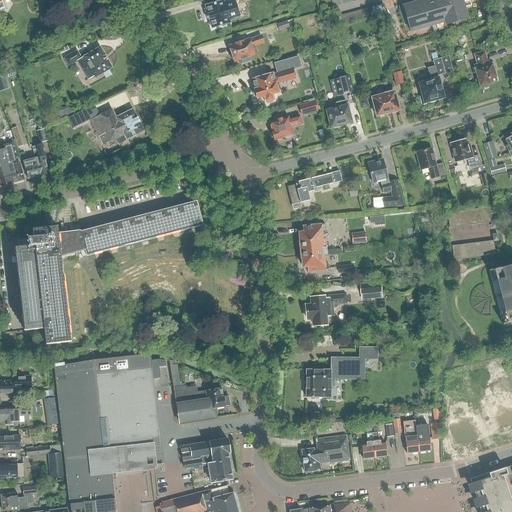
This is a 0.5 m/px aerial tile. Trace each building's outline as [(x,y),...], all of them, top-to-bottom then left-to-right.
[(246,11),(252,10),(249,0),(243,2),(242,0),(234,0),(224,3),(223,1),(205,6),(207,16),(205,16),(206,19),(208,19),(211,28),(229,23),(227,17),(246,11)] [(447,28),(446,25),(467,19),(463,8),(471,6),(469,0),(422,0),(402,6),(410,31),(436,24),(438,30),(447,28)] [(382,3),(334,17),(335,23),(384,9),(382,3)] [(292,25),(290,20),(276,24),(278,30),(289,27),(288,26),(292,25)] [(251,47),(263,43),(260,35),(249,39),(228,46),(231,55),(230,56),(231,60),(233,60),(234,62),(239,60),(241,65),(250,62),(248,57),(254,55),(251,47)] [(95,79),(112,68),(100,47),(81,58),(77,51),(64,59),(69,66),(77,62),(87,80),(93,76),(95,79)] [(437,76),(452,71),(448,56),(437,59),(435,52),(430,54),(434,66),(427,68),(429,80),(418,84),(421,96),(420,96),(422,103),(443,97),(437,76)] [(489,83),(496,81),(490,61),(487,62),(484,52),(473,55),(476,65),(473,66),(479,86),(489,84),(489,83)] [(6,72),(8,77),(20,73),(18,68),(6,72)] [(254,89),(254,91),(253,92),(255,97),(257,98),(257,99),(263,97),(265,102),(273,100),(272,95),(278,93),(275,85),(295,79),(293,69),(272,74),(251,79),(254,89)] [(392,73),(395,85),(404,83),(400,71),(392,73)] [(353,91),(349,75),(333,79),(337,95),(353,91)] [(376,116),(398,110),(393,91),(383,94),(383,95),(372,98),(376,116)] [(319,104),(318,99),(297,105),(300,115),(317,111),(316,105),(319,104)] [(366,99),(358,101),(360,109),(368,107),(366,99)] [(330,128),(351,123),(346,105),(344,101),(333,104),(335,108),(326,111),(330,128)] [(118,144),(143,132),(132,110),(116,118),(112,109),(90,120),(103,145),(108,142),(108,143),(116,140),(118,144)] [(274,140),(283,137),(285,139),(290,137),(291,135),(292,135),(290,128),(301,124),(299,116),(288,120),(287,117),(285,118),(269,123),(272,131),(271,131),(274,140)] [(36,131),(39,143),(46,141),(43,129),(36,131)] [(507,152),(511,149),(511,133),(511,134),(510,132),(502,136),(507,145),(504,146),(507,152)] [(481,171),(481,170),(480,166),(480,165),(478,156),(472,158),(468,145),(466,146),(464,140),(450,144),(455,163),(467,159),(469,168),(471,174),(481,171)] [(496,157),(492,141),(482,144),(487,160),(496,157)] [(18,162),(12,142),(1,145),(2,150),(4,158),(6,158),(12,182),(23,179),(18,162)] [(37,158),(34,159),(38,176),(38,177),(47,174),(44,163),(46,160),(41,145),(34,146),(37,158)] [(438,176),(445,174),(442,163),(436,165),(434,159),(433,159),(430,149),(416,153),(421,170),(427,168),(430,179),(439,176),(438,176)] [(10,183),(12,182),(6,158),(4,158),(2,150),(0,150),(0,162),(0,163),(2,163),(3,166),(0,167),(0,182),(1,186),(10,184),(10,183)] [(38,176),(34,159),(22,162),(27,179),(38,176)] [(390,191),(388,182),(382,160),(367,164),(372,182),(379,181),(382,193),(390,191)] [(504,165),(489,168),(490,174),(505,171),(504,165)] [(313,188),(341,181),(338,171),(330,173),(297,182),(298,184),(286,187),(292,209),(301,207),(300,203),(309,200),(307,192),(313,191),(313,188)] [(483,186),(490,185),(487,173),(476,176),(478,185),(482,184),(483,186)] [(402,205),(396,180),(388,182),(390,191),(392,198),(382,199),(383,207),(402,205)] [(347,188),(349,195),(357,193),(356,186),(347,188)] [(45,345),(70,342),(60,257),(76,253),(77,258),(86,255),(86,256),(202,225),(196,201),(80,231),(80,230),(57,233),(57,227),(32,229),(33,237),(27,238),(28,246),(15,248),(24,331),(43,329),(45,345)] [(511,214),(511,207),(499,211),(500,218),(511,214)] [(447,213),(449,227),(490,222),(491,228),(496,228),(495,220),(490,221),(489,208),(447,213)] [(385,215),(370,217),(371,223),(375,223),(376,225),(386,224),(385,215)] [(325,239),(322,239),(321,232),(326,231),(325,224),(302,227),(303,233),(298,233),(299,242),(301,258),(302,267),(306,267),(307,272),(328,270),(327,264),(325,264),(324,256),(327,256),(327,255),(340,254),(340,249),(326,250),(325,239)] [(351,233),(352,244),(366,243),(365,232),(351,233)] [(492,241),(451,246),(453,260),(494,255),(493,241),(498,241),(497,234),(492,234),(492,241)] [(351,264),(337,266),(338,273),(352,272),(351,264)] [(511,322),(511,264),(488,271),(494,270),(508,322),(501,324),(502,325),(511,322)] [(359,284),(360,294),(381,292),(380,282),(359,284)] [(327,296),(327,298),(324,298),(324,296),(310,298),(311,305),(305,306),(306,319),(312,319),(312,326),(326,325),(325,317),(333,316),(332,305),(346,303),(346,294),(327,296)] [(329,358),(329,370),(305,370),(305,397),(330,397),(330,386),(333,386),(333,379),(363,379),(363,360),(377,360),(377,347),(358,347),(358,358),(329,358)] [(27,359),(39,357),(38,349),(26,351),(27,359)] [(93,360),(53,367),(69,508),(69,511),(115,511),(111,470),(141,467),(143,466),(141,452),(160,450),(149,354),(93,360)] [(503,392),(511,390),(511,387),(507,358),(497,359),(503,392)] [(13,377),(13,381),(0,381),(0,393),(14,393),(14,389),(30,388),(30,376),(13,377)] [(185,385),(173,387),(175,405),(177,405),(180,423),(215,418),(214,408),(224,407),(222,397),(221,389),(205,391),(197,393),(196,386),(186,387),(185,385)] [(30,399),(44,399),(44,390),(29,391),(30,399)] [(505,393),(494,396),(496,404),(493,404),(502,433),(511,429),(511,415),(505,393)] [(43,399),(47,425),(57,424),(54,398),(43,399)] [(14,423),(19,423),(19,416),(29,415),(29,404),(20,404),(21,408),(0,408),(0,421),(5,421),(5,424),(14,424),(14,423)] [(414,418),(414,420),(418,452),(430,451),(429,438),(428,438),(427,431),(421,431),(420,418),(414,418)] [(401,433),(399,419),(392,419),(394,434),(401,433)] [(476,423),(453,428),(457,446),(487,440),(483,419),(475,420),(476,423)] [(406,454),(418,452),(414,420),(402,422),(406,454)] [(430,424),(432,439),(440,438),(439,423),(430,424)] [(393,436),(391,424),(385,425),(386,437),(393,436)] [(372,433),(375,458),(386,456),(385,443),(380,444),(379,440),(378,440),(376,429),(373,429),(373,433),(372,433)] [(366,436),(360,437),(361,446),(362,459),(375,458),(373,445),(372,433),(372,430),(366,431),(366,436)] [(6,450),(19,450),(19,435),(5,436),(5,437),(0,437),(0,448),(5,449),(6,450)] [(316,448),(301,450),(304,472),(320,470),(319,463),(328,462),(328,463),(349,460),(345,435),(315,439),(316,448)] [(189,445),(189,446),(179,447),(183,468),(201,465),(207,464),(208,468),(206,469),(207,475),(209,475),(210,483),(231,479),(227,453),(229,452),(226,439),(189,445)] [(61,452),(62,445),(49,446),(49,445),(25,448),(26,456),(61,452)] [(63,453),(49,454),(51,478),(65,476),(63,453)] [(16,477),(22,477),(22,464),(16,464),(0,464),(0,478),(16,477)] [(479,511),(511,511),(511,465),(493,472),(488,473),(488,474),(473,479),(474,482),(470,484),(479,511)] [(31,495),(36,494),(36,486),(22,487),(23,497),(17,498),(16,493),(8,494),(0,495),(2,511),(10,510),(10,511),(27,509),(26,504),(32,503),(31,495)] [(237,511),(232,493),(228,494),(226,486),(209,490),(211,497),(205,499),(208,511),(237,511)] [(162,506),(155,507),(155,511),(178,511),(177,506),(170,507),(169,501),(161,503),(162,506)] [(330,511),(329,506),(329,502),(322,503),(315,504),(314,508),(307,509),(307,511),(330,511)] [(350,511),(349,503),(332,505),(332,511),(350,511)]
